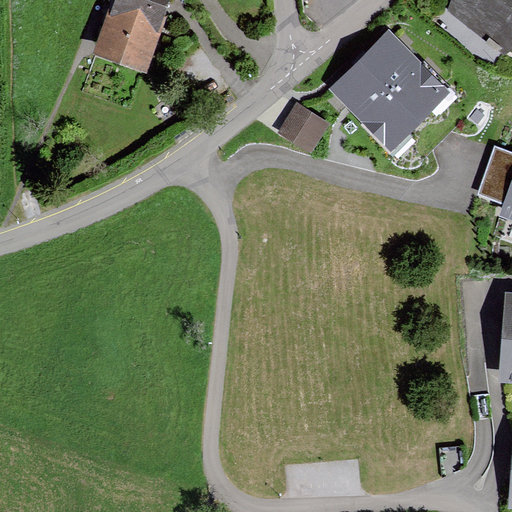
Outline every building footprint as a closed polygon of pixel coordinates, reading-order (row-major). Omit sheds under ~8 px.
[(148,67),(171,0),(113,0),(96,50),(148,67)] [(511,45),(511,0),(450,0),(447,8),(507,50),(511,45)] [(448,80),(388,21),(329,81),(388,140),(448,80)] [(224,89),(213,73),(191,88),(203,104),(224,89)] [(332,117),(297,98),(279,129),(315,149),(332,117)] [(500,208),(511,211),(511,144),(495,140),(480,189),(504,196),(500,208)] [(511,378),(511,288),(500,287),(494,378),(511,378)]
